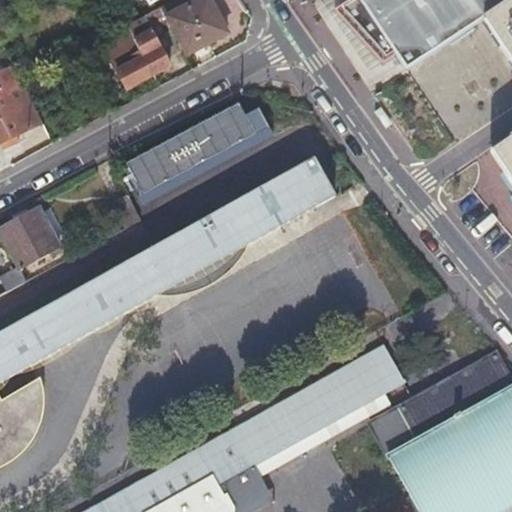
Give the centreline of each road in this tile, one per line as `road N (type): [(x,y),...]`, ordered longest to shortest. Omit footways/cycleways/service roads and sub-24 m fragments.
road 1 (residential): [(511,312),(298,37)]
road 2 (residential): [(0,194),(298,37)]
road 3 (unknown): [(410,189),(511,120)]
